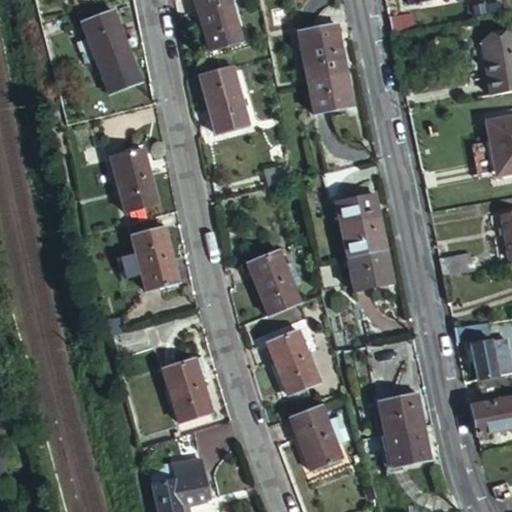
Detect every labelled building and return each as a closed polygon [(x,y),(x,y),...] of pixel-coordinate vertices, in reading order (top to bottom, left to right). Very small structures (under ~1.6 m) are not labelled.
[(231,0),(196,0),(210,48),(243,38),(234,10),(231,0)] [(243,8),(240,0),(231,0),(234,10),(243,8)] [(413,8),(390,12),(391,15),(392,23),(394,27),(416,24),(413,8)] [(125,39),(113,10),(81,23),(87,36),(76,41),(85,63),(96,59),(102,74),(109,92),(142,79),(134,60),(128,46),(136,43),(134,36),(125,39)] [(309,79),(348,71),(338,23),(299,31),(309,79)] [(511,35),(483,40),(491,93),(511,89),(511,35)] [(234,66),(201,76),(216,133),(250,123),(234,66)] [(355,105),(348,71),(309,79),(316,113),(355,105)] [(511,178),(511,122),(488,127),(492,147),(495,147),(501,181),(511,178)] [(159,202),(144,149),(111,158),(125,211),(159,202)] [(294,176),(290,163),(267,169),(271,183),(294,176)] [(349,255),(387,247),(380,214),(342,222),(349,255)] [(160,228),(158,218),(130,226),(133,235),(133,236),(146,290),(180,282),(176,265),(174,257),(166,227),(160,228)] [(395,280),(387,247),(349,255),(356,288),(395,280)] [(249,264),(272,315),(305,302),(298,286),(305,284),(294,260),(288,262),(282,249),(249,264)] [(475,260),(442,264),(444,274),(445,278),(476,274),(475,260)] [(490,324),(456,329),(457,334),(459,342),(492,337),(490,324)] [(321,381),(300,329),(268,343),(288,395),(321,381)] [(511,373),(511,351),(509,335),(502,336),(504,341),(495,342),(495,341),(474,345),(481,380),(511,373)] [(210,379),(203,357),(163,369),(180,421),(212,411),(203,381),(210,379)] [(511,373),(481,380),(486,402),(472,405),(478,436),(511,428),(511,373)] [(380,399),(387,433),(425,424),(418,391),(380,399)] [(324,404),(292,418),(314,471),(345,458),(339,443),(352,438),(343,414),(330,419),(324,404)] [(425,424),(387,433),(394,464),(432,456),(425,424)] [(153,485),(157,511),(192,511),(191,502),(210,498),(201,459),(172,466),(174,481),(153,485)] [(174,481),(172,466),(150,471),(153,485),(174,481)]
